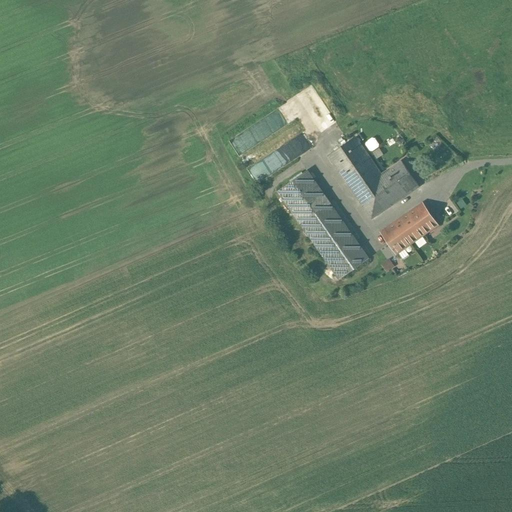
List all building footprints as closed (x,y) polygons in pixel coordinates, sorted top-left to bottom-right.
[(357,136),(328,156),(370,218),(419,185),(402,160),(382,174),(357,136)] [(309,167),(274,188),(334,288),(369,266),(309,167)] [(422,203),(408,212),(424,236),(438,226),(422,203)] [(408,212),(395,221),(411,245),(424,236),(408,212)] [(395,221),(381,231),(397,254),(411,245),(395,221)] [(389,271),(397,265),(391,258),(384,264),(389,271)]
